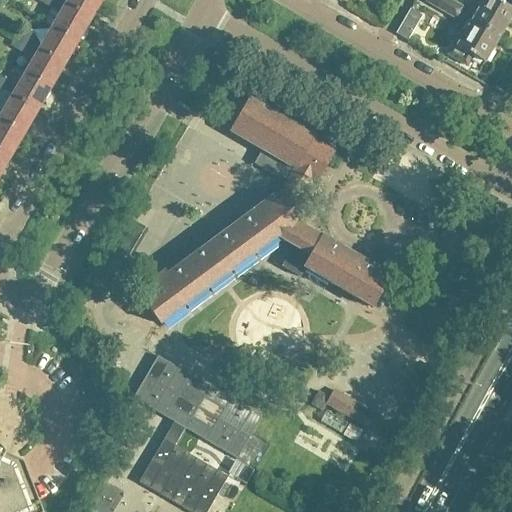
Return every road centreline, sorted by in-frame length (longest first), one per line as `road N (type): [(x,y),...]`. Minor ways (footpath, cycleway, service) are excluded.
road 1 (residential): [(0,286),(39,292),(203,13)]
road 2 (residential): [(511,187),(203,13)]
road 3 (residential): [(0,248),(144,0)]
road 4 (residential): [(511,128),(289,0)]
road 5 (secondary): [(511,338),(415,511)]
road 6 (secondary): [(439,511),(511,393)]
